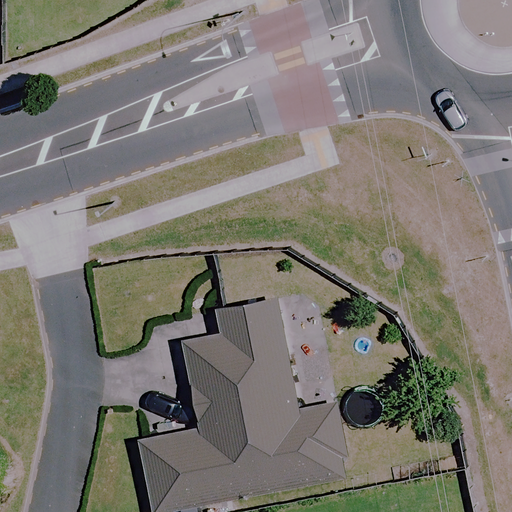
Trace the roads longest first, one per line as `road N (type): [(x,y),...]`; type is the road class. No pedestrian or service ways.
road 1 (tertiary): [(396,23),(33,156)]
road 2 (residential): [(60,511),(81,366),(33,156)]
road 3 (secondary): [(511,100),(460,98),(436,87),(396,23)]
